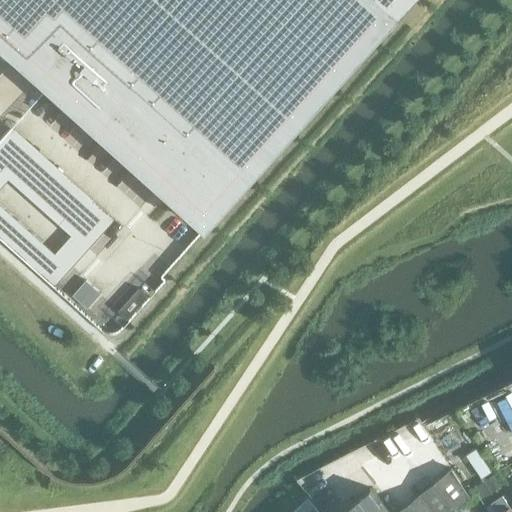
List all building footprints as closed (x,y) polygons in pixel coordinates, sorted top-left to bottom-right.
[(397,13),(381,0),(0,0),(0,45),(203,228),(397,13)] [(381,0),(397,13),(408,0),(381,0)] [(0,137),(0,233),(55,283),(117,215),(14,122),(0,137)] [(74,291),(88,305),(102,290),(88,276),(74,291)] [(137,287),(117,310),(127,319),(147,296),(137,287)] [(481,474),(491,469),(478,446),(468,451),(481,474)] [(451,511),(470,498),(451,468),(396,511),(451,511)] [(387,511),(369,488),(338,511),(387,511)] [(490,503),(496,511),(488,511),(486,508),(480,511),(511,511),(511,510),(509,506),(502,495),(490,503)] [(318,511),(308,500),(294,511),(318,511)]
